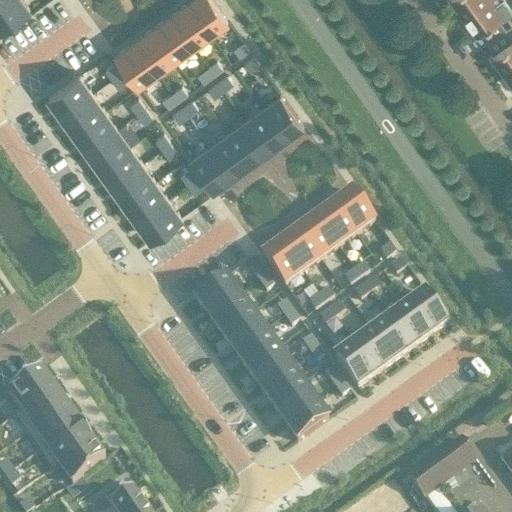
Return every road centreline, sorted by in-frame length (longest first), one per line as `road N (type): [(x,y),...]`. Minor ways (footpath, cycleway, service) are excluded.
road 1 (unclassified): [(511,301),(297,0)]
road 2 (residential): [(462,353),(260,495)]
road 3 (unknown): [(307,462),(288,409),(185,258)]
road 4 (residential): [(260,495),(124,301)]
road 5 (residential): [(107,277),(0,126)]
road 6 (residential): [(511,130),(418,0)]
road 7 (residential): [(233,224),(124,301)]
road 8 (residential): [(107,277),(0,356)]
